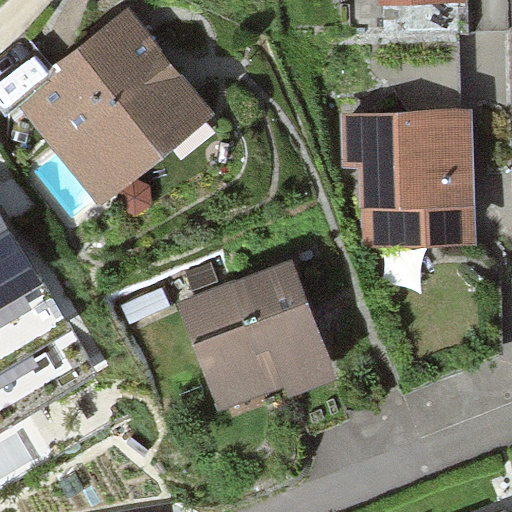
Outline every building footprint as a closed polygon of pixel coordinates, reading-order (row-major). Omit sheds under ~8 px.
[(101,198),(216,98),(144,15),(130,0),(128,0),(57,62),(62,68),(20,105),(101,198)] [(379,0),(379,10),(468,7),(468,0),(379,0)] [(471,98),(339,102),(341,154),(358,154),(361,233),(475,230),(472,135),(471,98)] [(0,421),(98,365),(0,196),(0,421)] [(293,246),(177,293),(222,404),(289,377),(291,382),(340,362),(318,308),(293,246)]
